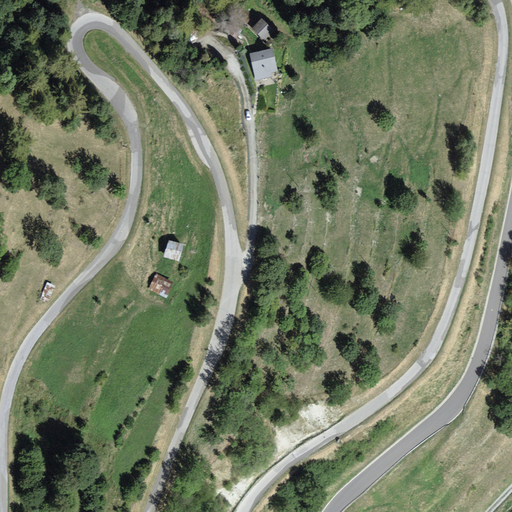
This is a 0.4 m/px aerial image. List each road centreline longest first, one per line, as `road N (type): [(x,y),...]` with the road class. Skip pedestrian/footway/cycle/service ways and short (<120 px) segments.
road 1 (unclassified): [(150,511),(217,340),(231,235),(218,175),(192,122),(139,55),(99,21),(84,24),(75,45),(129,120),(133,198),(121,231),(16,366),(2,422),(1,511)]
road 2 (unclassified): [(494,0),(502,42),(484,175),(436,342),(396,388),(293,458),(242,511)]
road 3 (tertiary): [(330,511),(465,387),(488,327),(511,211)]
road 4 (track): [(230,268),(254,250),(253,136),(241,78),(212,43)]
